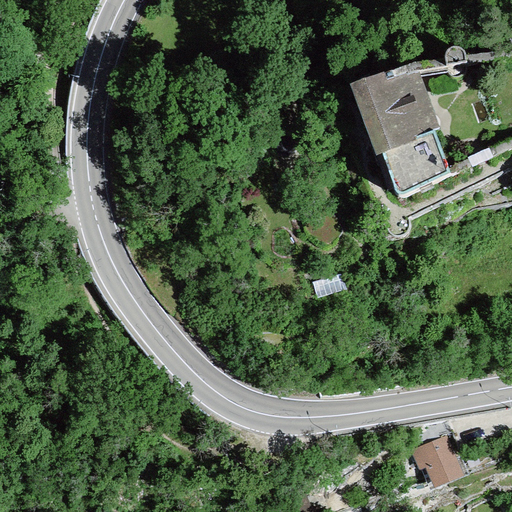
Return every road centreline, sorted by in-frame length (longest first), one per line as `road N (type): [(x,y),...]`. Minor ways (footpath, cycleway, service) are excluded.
road 1 (tertiary): [(511,387),(318,419),(260,414),(223,394),(123,284),(101,238),(88,132),(94,83),(125,0)]
road 2 (track): [(66,215),(58,94)]
